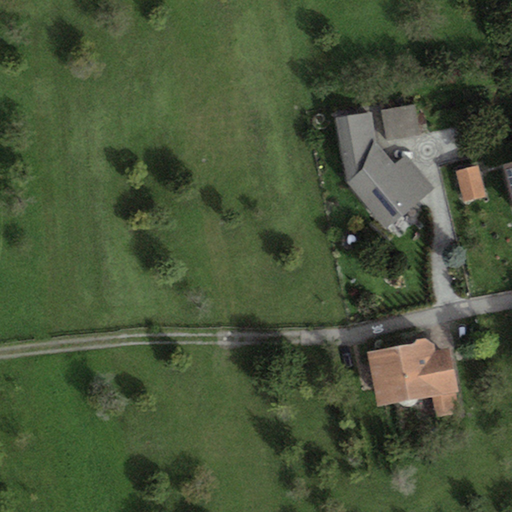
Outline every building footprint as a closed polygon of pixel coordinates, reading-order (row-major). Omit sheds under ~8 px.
[(385,110),(389,140),(422,137),(419,106),(385,110)] [(371,112),(335,119),(348,181),(387,230),(435,189),(405,155),(396,164),(378,146),(371,112)] [(479,166),(456,173),(464,202),(487,196),(479,166)] [(433,339),(408,344),(419,399),(433,396),(437,418),(460,413),(456,393),(460,392),(451,348),(435,351),(433,339)] [(419,399),(408,344),(367,352),(378,407),(419,399)]
